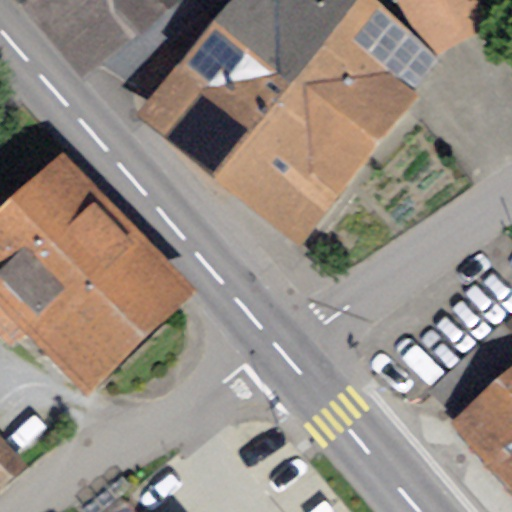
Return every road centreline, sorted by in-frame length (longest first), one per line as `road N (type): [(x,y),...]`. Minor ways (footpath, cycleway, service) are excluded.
road 1 (secondary): [(0,17),(275,345)]
road 2 (residential): [(26,511),(275,345)]
road 3 (residential): [(275,345),(511,191)]
road 4 (secondary): [(275,345),(414,511)]
